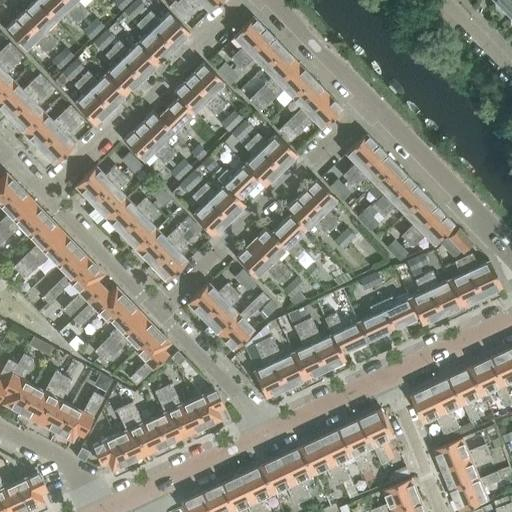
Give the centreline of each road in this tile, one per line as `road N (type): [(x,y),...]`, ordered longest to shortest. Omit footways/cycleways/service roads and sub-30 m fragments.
road 1 (residential): [(158,305),(376,101)]
road 2 (residential): [(45,189),(243,0)]
road 3 (residential): [(511,254),(376,101)]
road 4 (residential): [(271,426),(158,305)]
road 5 (residential): [(158,305),(45,189)]
road 6 (residential): [(135,489),(271,426)]
road 7 (residential): [(443,511),(389,372)]
road 8 (residential): [(376,101),(277,0)]
road 9 (residential): [(109,503),(56,452),(0,424)]
road 10 (residential): [(389,372),(511,319)]
road 11 (residential): [(271,426),(389,372)]
